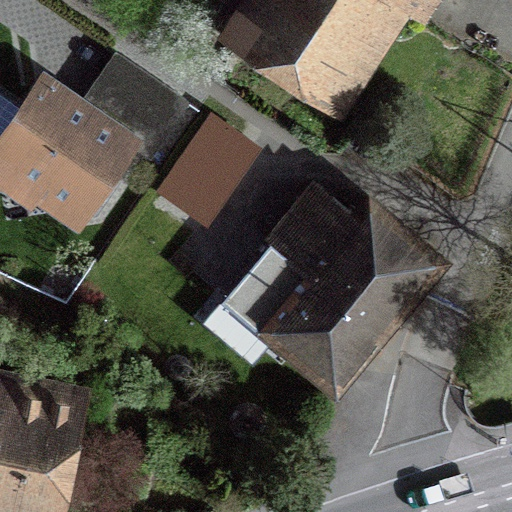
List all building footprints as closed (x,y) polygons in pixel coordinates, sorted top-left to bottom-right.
[(257,0),(233,37),(329,100),(394,0),(257,0)] [(187,106),(114,56),(78,108),(126,143),(151,159),(187,106)] [(78,108),(42,85),(0,146),(0,159),(32,181),(34,196),(72,222),(126,143),(78,108)] [(314,187),(223,295),(332,387),(436,262),(366,203),(353,219),(314,187)] [(0,511),(49,511),(71,405),(0,390),(0,511)]
